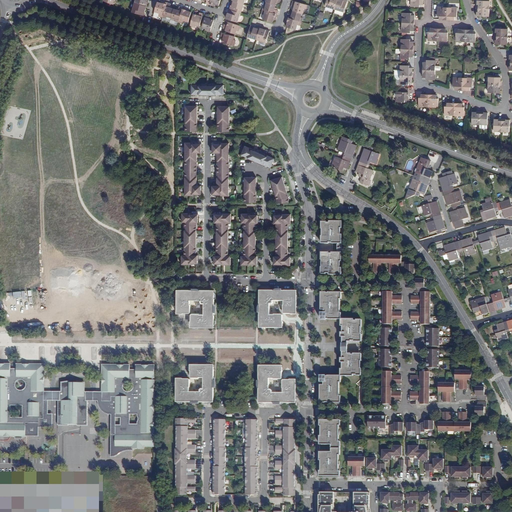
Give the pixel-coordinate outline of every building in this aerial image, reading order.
[(242,12),(242,13),(245,3),(235,0),(234,0),(232,0),(232,3),(234,4),(233,6),(231,6),(230,9),(242,12)] [(294,10),(302,12),(303,12),(304,8),(306,8),(308,4),(302,2),(295,0),(293,0),(293,3),(296,5),(296,6),(295,6),(294,10)] [(337,0),(335,8),(336,8),(335,12),(340,13),(341,9),(344,10),(347,0),(337,0)] [(477,8),(490,9),(491,1),(485,0),(483,0),(479,0),(479,4),(477,4),(477,8)] [(159,2),(156,11),(160,13),(160,16),(164,17),(168,2),(165,1),(164,4),(163,4),(162,3),(159,2)] [(168,2),(164,17),(168,18),(168,16),(172,18),(175,8),(171,7),(172,4),(168,2)] [(264,9),(279,14),(280,10),(276,8),(277,4),(268,2),(267,6),(265,5),(264,9)] [(132,12),(144,16),(146,9),(147,6),(145,6),(135,3),(132,12)] [(175,8),(172,18),(176,19),(176,21),(180,22),(184,7),(180,6),(179,10),(175,8)] [(184,7),(180,22),(184,23),(185,20),(190,21),(193,12),(190,11),(190,9),(188,8),(184,7)] [(440,19),(448,19),(448,7),(438,7),(438,16),(440,16),(440,18),(440,19)] [(456,16),(458,16),(458,7),(448,7),(448,19),(455,19),(456,18),(456,16)] [(484,16),(490,16),(490,9),(477,8),(477,12),(478,12),(478,16),(482,16),(484,16)] [(229,17),(229,19),(239,22),(242,12),(230,9),(227,16),(229,17)] [(274,16),(278,17),(279,14),(264,9),(262,13),(265,14),(264,19),(274,22),(275,19),(274,18),(274,16)] [(288,17),(302,21),(303,17),(301,17),(302,12),(294,10),(292,14),(289,13),(288,17)] [(197,25),(200,26),(204,13),(201,12),(200,16),(198,15),(195,14),(191,26),(196,27),(197,25)] [(402,23),(415,24),(415,16),(414,16),(412,16),(412,14),(403,13),(402,23)] [(206,30),(211,32),(215,20),(212,19),(211,19),(210,19),(211,15),(207,14),(203,27),(206,28),(206,30)] [(289,25),(288,27),(296,29),(298,24),(301,25),(302,21),(288,17),(287,21),(289,21),(289,23),(288,23),(286,23),(286,24),(289,25)] [(225,25),(223,30),(237,34),(238,30),(240,31),(241,25),(229,22),(228,25),(229,25),(229,27),(225,25)] [(413,31),(414,31),(415,24),(402,23),(402,33),(411,33),(411,31),(413,31)] [(248,36),(258,39),(261,29),(261,28),(258,27),(257,28),(255,27),(255,26),(252,25),(251,28),(248,36)] [(261,29),(258,39),(267,42),(270,31),(264,29),(263,30),(261,29)] [(428,41),(438,41),(439,29),(431,29),(431,32),(429,32),(428,41)] [(438,41),(448,41),(449,32),(446,32),(446,30),(446,29),(439,29),(438,41)] [(496,37),(509,37),(509,29),(503,29),(501,29),(497,29),(497,33),(496,33),(496,37)] [(456,42),(466,42),(467,30),(459,30),(459,31),(459,33),(457,33),(456,42)] [(466,42),(476,42),(477,33),(474,33),(474,31),(474,30),(467,30),(466,42)] [(223,32),(221,36),(226,37),(225,39),(224,42),(235,46),(237,40),(235,40),(236,36),(223,32)] [(502,44),(508,45),(509,37),(496,37),(495,40),(496,40),(496,44),(500,44),(502,44)] [(401,49),(413,49),(414,42),(413,42),(411,42),(411,39),(402,39),(401,49)] [(412,57),(413,57),(413,49),(401,49),(401,59),(410,59),(410,57),(412,57)] [(424,69),(435,70),(436,60),(427,59),(427,62),(425,62),(424,62),(424,69)] [(400,75),(412,75),(413,68),(412,68),(410,67),(410,65),(401,65),(400,75)] [(426,79),(435,80),(435,70),(424,69),(423,77),(424,77),(426,77),(426,79)] [(411,83),(412,83),(412,75),(400,75),(400,85),(409,85),(409,83),(411,83)] [(455,90),(463,90),(463,78),(453,77),(453,86),(455,86),(455,88),(455,90)] [(488,84),(501,85),(501,81),(500,81),(500,77),(497,77),(495,77),(489,77),(488,84)] [(470,87),(473,87),(473,78),(463,78),(463,90),(470,90),(470,89),(470,87)] [(500,93),(500,89),(501,89),(501,85),(488,84),(488,92),(494,92),(496,93),(500,93)] [(207,95),(207,86),(199,86),(199,85),(192,85),(191,95),(199,95),(207,95)] [(216,86),(208,86),(208,95),(216,95),(224,95),(224,85),(216,85),(216,86)] [(407,100),(408,100),(408,88),(402,88),(402,92),(396,91),(396,101),(405,102),(405,99),(407,100)] [(419,106),(429,106),(429,94),(421,94),(421,95),(421,97),(419,97),(419,106)] [(429,106),(438,106),(439,98),(437,98),(437,96),(437,95),(429,94),(429,106)] [(445,114),(454,115),(455,103),(447,103),(447,105),(445,105),(445,114)] [(454,115),(464,116),(465,107),(463,107),(463,105),(463,103),(455,103),(454,115)] [(186,115),(185,124),(185,132),(197,132),(197,124),(197,115),(197,107),(186,106),(186,115)] [(229,132),(229,124),(229,115),(230,107),(218,107),(218,115),(218,124),(218,132),(229,132)] [(472,123),(480,124),(481,111),(477,110),(477,112),(473,111),(472,115),(472,117),(472,123)] [(480,124),(488,124),(488,118),(488,116),(488,112),(484,112),(484,111),(481,111),(480,124)] [(494,131),(502,131),(502,118),(498,118),(498,119),(494,119),(494,123),(494,125),(494,131)] [(502,131),(509,131),(510,126),(510,123),(510,120),(506,120),(506,119),(502,118),(502,131)] [(357,146),(351,144),(341,140),(337,150),(344,152),(343,156),(352,159),(353,156),(357,146)] [(201,153),(201,144),(193,144),(193,143),(185,143),(185,153),(185,162),(185,170),(185,178),(185,186),(185,196),(193,196),(193,195),(201,195),(201,186),(197,186),(197,170),(197,161),(197,153),(201,153)] [(222,145),(213,145),(213,153),(217,153),(217,162),(217,170),(217,178),(217,186),(213,186),(213,195),(221,195),(221,196),(229,196),(229,186),(229,178),(229,170),(229,162),(229,153),(229,143),(222,143),(222,145)] [(255,161),(259,153),(252,150),(252,149),(245,146),(241,155),(248,158),(255,161)] [(360,162),(369,165),(370,162),(376,164),(380,154),(371,151),(364,149),(361,159),(360,162)] [(267,157),(260,154),(257,162),(264,165),(271,168),(275,159),(268,156),(267,157)] [(350,162),(352,159),(343,156),(341,159),(335,157),(332,167),(342,170),(343,167),(348,169),(351,162),(350,162)] [(430,179),(433,172),(429,171),(430,167),(429,167),(431,161),(421,157),(414,176),(420,179),(429,182),(430,179)] [(368,169),(369,165),(360,162),(359,165),(358,165),(356,172),(359,173),(361,174),(360,177),(362,178),(370,181),(374,171),(368,169)] [(452,186),(458,184),(455,174),(453,174),(443,177),(439,178),(442,189),(443,189),(444,192),(453,189),(452,186)] [(420,194),(424,195),(428,185),(429,182),(420,179),(414,176),(407,195),(411,197),(415,196),(419,197),(420,194)] [(245,186),(245,195),(245,203),(256,203),(257,195),(257,186),(257,178),(245,177),(245,186)] [(289,198),(287,193),(282,177),(271,180),(274,188),(276,197),(277,200),(277,203),(289,203),(289,198)] [(371,181),(370,181),(362,178),(360,183),(369,186),(371,181)] [(459,202),(463,201),(460,191),(454,193),(453,189),(444,192),(445,196),(444,196),(447,206),(452,204),(454,204),(455,207),(457,206),(456,205),(460,204),(459,202)] [(432,218),(441,215),(440,212),(437,202),(432,203),(431,200),(428,201),(428,204),(421,206),(424,217),(431,215),(432,218)] [(511,205),(511,206),(510,200),(500,203),(496,204),(497,208),(499,212),(502,211),(503,213),(504,218),(511,216),(511,205)] [(496,217),(495,212),(494,209),(497,208),(496,204),(495,201),(482,204),(484,210),(480,212),(483,221),(486,220),(496,217)] [(455,225),(463,223),(462,220),(468,218),(465,208),(458,210),(457,206),(455,207),(453,207),(454,211),(449,212),(452,223),(453,223),(454,226),(455,225)] [(198,223),(198,215),(191,215),(191,214),(182,214),(182,223),(185,223),(185,231),(184,239),(184,248),(184,256),(182,256),(182,265),(190,265),(190,264),(198,264),(198,256),(196,256),(196,248),(196,239),(196,231),(197,223),(198,223)] [(215,256),(215,264),(222,264),(222,265),(231,265),(231,256),(228,256),(229,248),(229,240),(229,231),(229,223),(231,223),(231,214),(223,214),(223,215),(215,215),(215,223),(217,223),(217,231),(217,239),(217,248),(216,256),(215,256)] [(250,264),(257,264),(257,256),(256,256),(256,248),(256,240),(256,231),(256,223),(258,223),(258,215),(250,215),(250,214),(242,214),(242,223),(244,223),(244,231),(244,240),(244,248),(244,256),(242,256),(241,265),(250,265),(250,264)] [(275,257),(275,264),(282,265),(282,266),(291,266),(291,257),(288,257),(288,249),(288,240),(288,231),(288,224),(291,224),(291,214),(283,214),(283,216),(275,216),(275,224),(276,224),(276,231),(276,240),(276,249),(276,256),(275,257)] [(440,230),(445,229),(442,218),(441,215),(432,218),(433,221),(426,223),(430,233),(436,231),(437,235),(441,234),(440,230)] [(329,275),(342,275),(342,268),(340,268),(340,262),(342,262),(342,235),(340,235),(340,228),(342,229),(342,222),(330,222),(330,223),(327,223),(327,222),(322,222),(322,229),(322,237),(321,237),(321,244),(322,244),(322,243),(332,243),(332,244),(338,244),(338,245),(338,252),(338,253),(332,253),(332,254),(329,254),(329,253),(321,253),(321,260),(322,260),(322,268),(321,267),(321,274),(326,275),(326,274),(329,274),(329,275)] [(511,238),(511,235),(508,236),(507,233),(506,232),(505,227),(495,230),(495,231),(491,232),(494,241),(497,240),(499,246),(511,242),(511,238)] [(482,251),(493,248),(491,242),(494,241),(491,232),(488,233),(488,232),(478,236),(479,240),(476,241),(477,245),(480,244),(482,251)] [(465,256),(476,253),(474,246),(473,242),(471,238),(461,241),(458,242),(460,251),(463,250),(465,256)] [(457,252),(460,251),(458,242),(454,243),(444,246),(446,252),(446,254),(449,261),(459,258),(457,252)] [(376,274),(376,255),(368,255),(368,263),(372,263),(374,263),(374,264),(372,266),(372,274),(376,274)] [(385,255),(376,255),(376,274),(380,274),(380,266),(378,264),(378,263),(380,264),(385,264),(385,255)] [(393,255),(385,255),(385,264),(389,264),(391,264),(391,265),(389,266),(389,274),(393,274),(393,255)] [(401,255),(393,255),(393,274),(397,274),(397,266),(395,265),(395,264),(397,264),(401,264),(401,262),(401,255)] [(406,262),(401,262),(401,264),(401,270),(406,270),(406,272),(406,274),(414,274),(414,265),(406,265),(406,262)] [(421,292),(427,292),(427,288),(425,288),(425,279),(416,279),(416,288),(417,288),(419,288),(419,292),(421,292)] [(179,290),(177,291),(177,311),(179,313),(183,313),(183,312),(189,312),(190,311),(190,303),(190,299),(201,299),(201,302),(202,303),(204,303),(204,313),(200,313),(192,313),(191,314),(191,320),(190,320),(190,325),(192,327),(212,327),(214,325),(214,295),(208,295),(208,291),(205,292),(203,290),(179,290)] [(259,326),(261,328),(280,328),(282,326),(282,321),(282,315),(281,314),(274,314),(269,314),(269,303),(271,304),(273,302),(273,300),(283,300),(283,305),(282,305),(282,312),(284,313),(290,313),(290,314),(295,314),(296,312),(296,293),(295,291),(270,291),(268,292),(265,292),(265,295),(264,295),(264,296),(259,296),(259,326)] [(326,292),(321,292),(321,310),(324,310),(324,313),(321,313),(321,319),(339,319),(341,319),(341,326),(343,326),(343,332),(341,332),(341,341),(348,341),(351,341),(351,340),(354,340),(354,341),(362,342),(362,334),(361,334),(361,327),(362,327),(362,320),(357,320),(357,321),(354,321),(354,319),(341,319),(341,313),(340,313),(340,299),(341,299),(341,292),(329,292),(329,293),(326,293),(326,292)] [(392,298),(392,296),(392,292),(383,292),(383,300),(402,300),(402,296),(394,296),(393,298),(392,298)] [(430,292),(427,292),(421,292),(421,296),(421,298),(420,298),(418,296),(411,296),(411,300),(430,300),(430,292)] [(506,308),(505,303),(504,302),(503,299),(501,292),(491,295),(493,301),(490,302),(493,311),(496,310),(496,311),(506,308)] [(489,312),(493,311),(490,302),(486,303),(484,297),(474,300),(475,304),(471,305),(473,312),(477,311),(477,310),(481,309),(482,315),(489,313),(489,312)] [(402,304),(402,300),(383,300),(383,308),(392,308),(392,304),(392,302),(393,302),(394,304),(402,304)] [(430,308),(430,300),(411,300),(411,304),(419,304),(420,302),(421,302),(421,304),(421,308),(430,308)] [(392,312),(392,308),(383,308),(383,316),(402,316),(402,312),(394,312),(393,314),(392,314),(392,312)] [(430,317),(430,308),(421,308),(421,312),(421,314),(420,314),(418,312),(411,312),(411,316),(430,317)] [(402,320),(402,316),(383,316),(383,324),(392,324),(392,320),(392,318),(393,318),(395,320),(402,320)] [(430,325),(430,317),(411,316),(411,320),(419,320),(420,318),(421,318),(421,320),(421,325),(430,325)] [(506,332),(510,331),(507,322),(504,323),(497,325),(498,330),(495,331),(496,335),(494,336),(495,339),(497,338),(498,341),(508,338),(506,332)] [(392,328),(385,328),(383,328),(380,328),(380,337),(392,337),(392,328)] [(439,329),(436,329),(434,329),(427,329),(427,338),(439,338),(439,329)] [(392,346),(392,337),(380,337),(380,346),(386,346),(389,346),(392,346)] [(439,347),(439,338),(427,338),(427,347),(430,347),(432,347),(439,347)] [(389,349),(386,349),(380,349),(380,358),(392,358),(392,349),(389,349)] [(439,350),(433,350),(430,350),(427,350),(427,359),(439,359),(439,350)] [(351,353),(348,353),(341,353),(341,362),(342,362),(342,368),(341,368),(341,375),(338,375),(320,375),(320,381),(324,381),(323,384),(320,384),(320,402),(325,402),(325,401),(327,401),(327,402),(340,402),(340,395),(339,395),(339,382),(340,382),(341,375),(353,375),(353,374),(356,374),(356,375),(361,375),(361,368),(360,368),(360,360),(362,360),(362,353),(354,353),(354,354),(351,354),(351,353)] [(392,367),(392,358),(380,358),(380,367),(383,367),(385,367),(392,367)] [(439,368),(439,359),(427,359),(427,368),(433,368),(436,368),(439,368)] [(10,367),(10,362),(0,362),(0,399),(43,400),(43,399),(48,399),(58,399),(58,400),(88,400),(85,399),(84,395),(86,395),(86,391),(85,391),(85,382),(77,380),(77,381),(69,381),(69,380),(61,382),(61,390),(59,390),(59,395),(39,395),(39,391),(43,391),(43,390),(44,368),(35,368),(35,363),(16,362),(16,367),(10,367)] [(103,400),(111,400),(112,395),(117,395),(117,400),(155,401),(155,379),(154,379),(154,376),(155,376),(155,364),(137,364),(137,369),(130,369),(130,364),(112,364),(112,369),(103,369),(103,390),(103,391),(107,391),(107,395),(103,395),(103,400)] [(214,367),(212,365),(192,364),(190,367),(190,371),(191,371),(191,377),(192,378),(199,378),(204,378),(204,388),(202,388),(200,390),(200,392),(190,392),(190,387),(190,380),(189,379),(183,379),(183,378),(178,378),(176,379),(176,399),(178,402),(201,402),(204,401),(207,401),(207,398),(209,398),(209,397),(214,397),(214,367)] [(282,367),(281,365),(260,365),(258,367),(258,398),(263,398),(264,398),(264,401),(268,401),(270,403),(294,403),(296,401),(296,381),(294,379),(289,379),(289,380),(283,380),(282,381),(282,388),(282,393),(272,392),(272,391),(270,389),(268,389),(269,378),(273,378),(273,379),(280,379),(282,378),(282,372),(282,367)] [(392,371),(383,371),(383,380),(402,380),(402,376),(394,376),(393,377),(392,377),(392,376),(392,371)] [(463,389),(463,371),(455,371),(455,379),(460,379),(462,379),(462,380),(460,382),(459,389),(463,389)] [(472,371),(463,371),(463,389),(467,389),(467,382),(465,380),(465,379),(467,379),(472,379),(472,371)] [(430,372),(421,372),(421,376),(421,378),(420,378),(418,376),(411,376),(411,380),(430,380),(430,372)] [(402,384),(402,380),(383,380),(383,388),(392,388),(392,384),(392,382),(394,384),(402,384)] [(421,388),(430,388),(430,380),(411,380),(411,384),(418,384),(420,382),(421,382),(421,384),(421,388)] [(447,402),(447,384),(439,384),(439,392),(443,392),(445,392),(445,393),(443,394),(443,402),(447,402)] [(455,384),(447,384),(447,402),(451,402),(451,394),(449,393),(449,392),(451,392),(455,392),(455,384)] [(392,392),(392,388),(383,388),(382,396),(402,396),(402,392),(394,392),(393,394),(392,394),(392,392)] [(410,396),(430,396),(430,388),(421,388),(420,392),(420,394),(418,392),(410,392),(410,396)] [(98,400),(103,400),(103,395),(107,395),(107,391),(103,391),(103,390),(86,391),(86,395),(84,395),(85,399),(88,400),(98,400)] [(485,390),(475,394),(475,396),(477,396),(479,396),(479,400),(487,400),(487,396),(484,396),(485,390)] [(402,400),(402,396),(382,396),(382,404),(392,404),(392,400),(392,398),(393,398),(394,400),(402,400)] [(430,404),(430,396),(410,396),(410,400),(418,400),(420,398),(420,400),(420,404),(430,404)] [(0,435),(3,435),(4,431),(9,431),(9,435),(15,435),(15,437),(22,437),(22,435),(25,435),(25,422),(39,422),(39,417),(43,417),(43,400),(0,399),(0,435)] [(39,422),(39,427),(52,427),(52,413),(48,413),(48,400),(43,400),(43,417),(39,417),(39,422)] [(88,424),(88,400),(58,400),(58,424),(62,424),(62,423),(64,423),(64,414),(68,414),(68,423),(77,423),(77,424),(88,424)] [(109,413),(111,414),(111,400),(98,400),(98,402),(98,404),(99,406),(100,408),(102,409),(103,411),(105,412),(107,413),(109,413)] [(134,450),(134,447),(133,447),(133,441),(130,441),(130,445),(116,445),(116,434),(116,431),(116,423),(116,416),(117,400),(111,400),(111,414),(111,456),(113,456),(114,456),(116,455),(117,455),(120,454),(121,453),(122,452),(124,451),(125,451),(126,451),(127,450),(129,450),(134,450)] [(133,441),(133,447),(134,447),(144,447),(145,445),(155,445),(155,434),(154,434),(154,432),(155,432),(155,401),(117,400),(116,416),(121,417),(121,424),(116,423),(116,431),(119,431),(119,434),(116,434),(116,445),(130,445),(130,441),(133,441)] [(487,403),(479,403),(479,407),(477,407),(475,407),(476,415),(484,416),(485,407),(487,407),(487,403)] [(451,412),(447,412),(447,431),(455,431),(455,422),(451,422),(449,422),(449,421),(451,420),(451,412)] [(459,422),(455,422),(455,431),(463,431),(463,412),(460,412),(459,420),(461,421),(461,422),(459,422)] [(467,412),(463,412),(463,431),(472,431),(472,422),(467,422),(466,422),(465,421),(467,420),(467,412)] [(214,428),(225,428),(225,419),(214,419),(214,423),(216,423),(216,425),(214,425),(214,428)] [(257,420),(246,419),(246,429),(257,429),(257,425),(256,425),(256,423),(257,423),(257,420)] [(295,419),(275,419),(275,423),(282,423),(283,421),(284,422),(284,427),(295,427),(295,419)] [(319,476),(340,476),(340,470),(338,470),(338,465),(339,465),(339,461),(338,461),(338,454),(340,454),(340,441),(338,441),(339,432),(340,432),(340,430),(339,430),(339,425),(340,425),(340,420),(320,419),(320,425),(321,425),(321,435),(319,435),(319,444),(331,444),(331,451),(319,451),(319,460),(320,460),(320,470),(319,470),(319,476)] [(421,425),(421,426),(421,432),(425,432),(425,430),(434,430),(434,421),(425,421),(425,422),(425,424),(421,424),(421,425)] [(25,422),(25,435),(39,435),(39,427),(39,422),(25,422)] [(404,423),(395,423),(395,425),(391,425),(391,434),(395,434),(395,432),(403,432),(404,423)] [(417,423),(408,423),(408,432),(416,432),(416,434),(421,434),(421,432),(421,426),(417,426),(417,424),(417,423)] [(214,438),(225,438),(225,428),(214,428),(214,432),(215,432),(215,434),(214,434),(214,438)] [(257,429),(246,429),(246,438),(257,438),(257,434),(256,434),(256,432),(257,432),(257,429)] [(295,435),(275,434),(275,438),(281,438),(282,437),(283,438),(283,442),(295,442),(295,435)] [(214,447),(225,447),(225,438),(214,438),(214,441),(215,441),(215,443),(214,443),(214,447)] [(257,438),(246,438),(246,447),(256,447),(257,447),(257,444),(256,444),(256,442),(257,442),(257,438)] [(401,455),(402,455),(402,446),(392,445),(392,449),(382,449),(382,459),(383,459),(383,462),(387,462),(387,459),(388,459),(392,459),(392,455),(395,455),(397,455),(397,458),(401,458),(401,455)] [(409,455),(409,458),(414,458),(414,456),(415,456),(418,456),(418,460),(422,460),(423,460),(423,462),(427,462),(427,460),(428,460),(428,450),(418,450),(419,446),(408,446),(408,455),(409,455)] [(214,457),(226,457),(226,447),(225,447),(214,447),(214,451),(216,451),(216,453),(214,453),(214,457)] [(245,447),(245,457),(256,457),(256,453),(255,453),(255,452),(256,452),(256,447),(246,447),(245,447)] [(176,448),(176,457),(187,457),(187,453),(188,451),(189,452),(195,452),(195,449),(176,448)] [(283,458),(295,458),(295,450),(275,450),(275,453),(282,453),(282,452),(283,453),(283,458)] [(214,462),(214,466),(225,466),(226,457),(214,457),(214,460),(216,460),(216,462),(214,462)] [(245,466),(246,466),(256,467),(256,463),(255,463),(255,460),(256,460),(256,457),(245,457),(245,466)] [(365,457),(352,457),(353,466),(354,466),(353,468),(354,476),(360,476),(360,468),(358,467),(358,466),(360,466),(365,466),(365,457)] [(368,470),(372,470),(372,468),(373,468),(376,468),(376,470),(385,470),(385,463),(377,463),(377,458),(367,458),(367,468),(368,468),(368,470)] [(438,469),(438,471),(442,471),(442,469),(443,469),(443,459),(434,459),(434,464),(426,464),(426,471),(434,471),(434,469),(437,469),(438,469)] [(225,466),(214,466),(213,470),(215,470),(215,472),(213,472),(213,476),(225,476),(225,466)] [(246,466),(246,476),(257,476),(257,472),(255,472),(255,471),(257,471),(257,467),(256,467),(246,466)] [(416,476),(417,471),(410,471),(410,467),(406,467),(405,476),(416,476)] [(466,477),(468,477),(471,477),(471,467),(452,467),(452,477),(455,477),(456,477),(456,479),(460,479),(460,477),(462,477),(462,479),(466,479),(466,477)] [(493,477),(493,467),(483,467),(483,477),(486,477),(488,477),(488,479),(492,480),(492,477),(493,477)] [(224,485),(225,476),(213,476),(213,479),(215,479),(215,481),(213,481),(213,485),(224,485)] [(246,476),(245,485),(257,486),(257,481),(255,481),(255,480),(257,480),(257,476),(246,476)] [(15,503),(0,502),(0,511),(94,511),(95,504),(79,503),(79,502),(80,501),(78,495),(61,499),(61,503),(57,503),(57,505),(48,505),(48,484),(38,484),(38,495),(33,495),(33,501),(27,503),(13,499),(15,503)] [(224,495),(224,485),(213,485),(213,489),(215,489),(215,491),(213,491),(213,495),(224,495)] [(245,485),(245,495),(257,495),(257,491),(255,491),(255,489),(257,489),(257,486),(245,485)] [(176,487),(175,495),(187,495),(187,491),(188,490),(189,491),(195,491),(195,487),(187,487),(176,487)] [(283,492),(283,496),(295,496),(295,488),(294,488),(283,488),(275,488),(275,492),(281,492),(282,491),(283,492)] [(456,494),(455,494),(451,494),(451,504),(471,504),(471,494),(468,494),(466,494),(466,492),(462,491),(462,494),(460,494),(460,491),(456,491),(456,494)] [(337,511),(338,511),(345,511),(369,511),(369,495),(368,495),(368,492),(320,492),(320,495),(319,495),(318,511),(337,511)] [(386,492),(380,492),(380,503),(389,503),(389,500),(396,499),(396,503),(393,503),(393,510),(403,510),(403,505),(401,505),(401,503),(401,499),(403,499),(403,494),(399,494),(399,492),(387,492),(387,493),(386,493),(386,492)] [(488,494),(486,494),(483,494),(483,504),(493,504),(493,494),(492,494),(492,492),(488,492),(488,494)] [(408,505),(406,505),(406,510),(416,510),(416,503),(412,503),(412,500),(420,500),(420,503),(429,503),(429,493),(424,493),(424,494),(422,494),(422,493),(410,493),(410,494),(406,494),(406,500),(408,499),(408,503),(408,505)]
